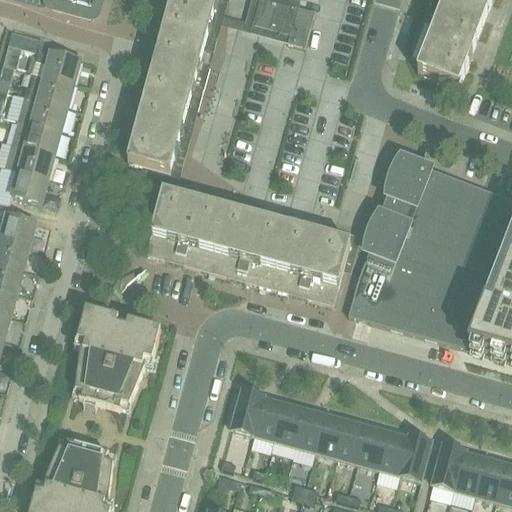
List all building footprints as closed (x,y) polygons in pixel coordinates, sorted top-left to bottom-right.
[(100,0),(15,0),(53,10),(52,12),(94,23),(100,0)] [(169,17),(162,43),(204,54),(219,0),(173,0),(172,6),(171,6),(168,17),(169,17)] [(341,0),(342,50),(352,50),(352,0),(341,0)] [(482,33),(492,7),(494,0),(447,0),(441,17),(482,33)] [(253,29),(290,39),(288,48),(305,52),(315,17),(260,2),(253,29)] [(459,93),(472,58),(482,33),(441,17),(417,77),(459,93)] [(12,36),(8,49),(39,58),(38,63),(33,62),(28,78),(45,82),(73,90),(80,65),(51,58),(51,59),(41,56),(44,45),(12,36)] [(152,79),(145,105),(187,117),(204,54),(162,43),(155,68),(152,79)] [(2,71),(14,74),(14,73),(13,72),(15,63),(5,60),(2,71)] [(2,71),(0,79),(0,95),(7,97),(11,84),(14,74),(2,71)] [(45,82),(38,105),(38,106),(67,113),(73,90),(45,82)] [(60,137),(67,113),(38,106),(38,105),(25,102),(18,126),(23,128),(23,127),(60,137)] [(135,141),(128,168),(170,179),(187,117),(145,105),(138,130),(135,141)] [(241,128),(244,108),(232,106),(229,126),(241,128)] [(0,131),(14,135),(16,125),(2,121),(0,120),(0,131)] [(54,160),(60,137),(23,127),(23,128),(17,150),(54,160)] [(48,184),(54,160),(17,150),(16,151),(6,149),(0,171),(19,176),(48,184)] [(355,296),(348,322),(468,355),(488,303),(511,240),(511,205),(410,167),(405,165),(369,258),(357,288),(355,296)] [(19,176),(13,199),(12,201),(41,208),(48,184),(19,176)] [(162,197),(146,260),(208,277),(225,214),(162,197)] [(288,231),(225,214),(208,277),(271,294),(288,231)] [(0,243),(0,244),(29,252),(36,228),(7,220),(0,244),(0,243)] [(350,249),(288,231),(271,294),(334,311),(350,249)] [(511,240),(488,303),(468,355),(511,363),(511,240)] [(0,270),(22,277),(29,252),(0,244),(0,270)] [(0,270),(0,296),(16,300),(22,277),(0,270)] [(0,296),(0,321),(9,324),(16,300),(0,296)] [(126,418),(132,403),(142,379),(139,378),(142,371),(149,375),(160,336),(128,326),(127,328),(118,325),(118,324),(85,315),(75,355),(83,356),(82,362),(79,362),(75,388),(73,404),(126,418)] [(0,321),(0,346),(3,348),(9,324),(0,321)] [(232,435),(253,441),(263,404),(264,405),(265,402),(242,396),(239,409),(235,408),(232,421),(235,422),(232,435)] [(263,404),(253,441),(274,447),(284,410),(264,405),(263,404)] [(284,410),(274,447),(295,452),(305,416),(284,410)] [(305,416),(295,452),(316,458),(326,421),(305,416)] [(337,464),(347,428),(347,425),(345,424),(344,426),(329,422),(329,420),(327,419),(326,421),(316,458),(337,464)] [(337,464),(357,470),(367,433),(347,428),(337,464)] [(367,433),(357,470),(378,476),(388,439),(367,433)] [(378,476),(399,482),(409,445),(408,445),(388,439),(378,476)] [(399,482),(421,487),(431,448),(409,442),(408,445),(409,445),(399,482)] [(38,490),(31,511),(112,511),(113,510),(105,509),(106,502),(108,503),(114,461),(62,447),(56,461),(45,485),(48,487),(45,493),(38,490)] [(433,490),(454,496),(464,459),(465,459),(466,457),(443,451),(433,490)] [(454,496),(475,501),(485,465),(465,459),(464,459),(454,496)] [(485,465),(475,501),(496,507),(506,470),(485,465)] [(224,466),(222,474),(233,477),(236,469),(224,466)] [(511,471),(506,470),(496,507),(511,511),(511,471)] [(254,474),(252,482),(264,485),(266,477),(254,474)] [(266,477),(264,485),(275,488),(278,481),(266,477)] [(220,481),(218,489),(229,492),(231,484),(220,481)] [(250,489),(248,497),(260,500),(262,492),(250,489)] [(295,489),(293,497),(305,500),(307,492),(295,489)] [(262,492),(260,500),(271,503),(274,495),(262,492)] [(307,492),(305,500),(316,503),(318,495),(307,492)] [(293,497),(291,505),(302,508),(305,500),(293,497)] [(338,497),(336,505),(347,508),(349,500),(338,497)] [(305,500),(302,508),(314,511),(316,503),(305,500)] [(349,500),(347,508),(359,511),(361,503),(349,500)]
